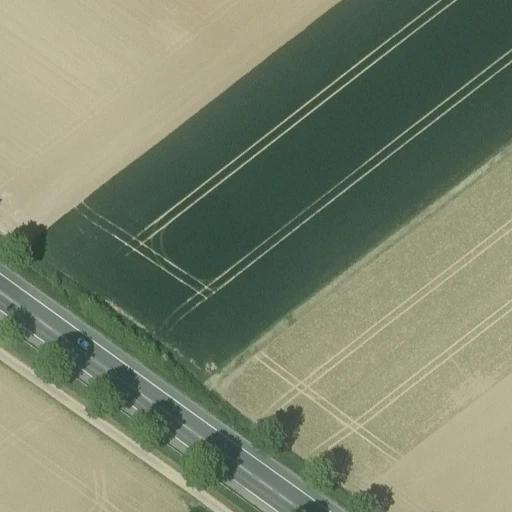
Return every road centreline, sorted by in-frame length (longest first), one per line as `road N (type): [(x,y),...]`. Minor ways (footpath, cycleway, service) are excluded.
road 1 (primary): [(306,511),(0,292)]
road 2 (track): [(218,385),(511,149)]
